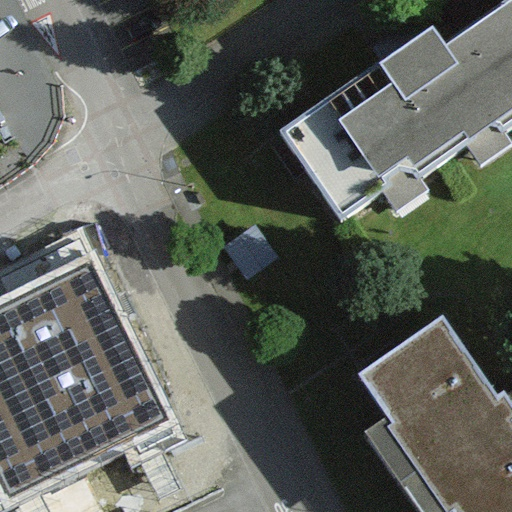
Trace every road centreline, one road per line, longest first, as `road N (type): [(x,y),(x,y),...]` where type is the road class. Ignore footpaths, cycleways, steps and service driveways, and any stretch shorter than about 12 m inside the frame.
road 1 (residential): [(119,140),(270,443)]
road 2 (residential): [(51,0),(119,140)]
road 3 (residential): [(132,511),(270,443)]
road 4 (residential): [(119,140),(0,214)]
